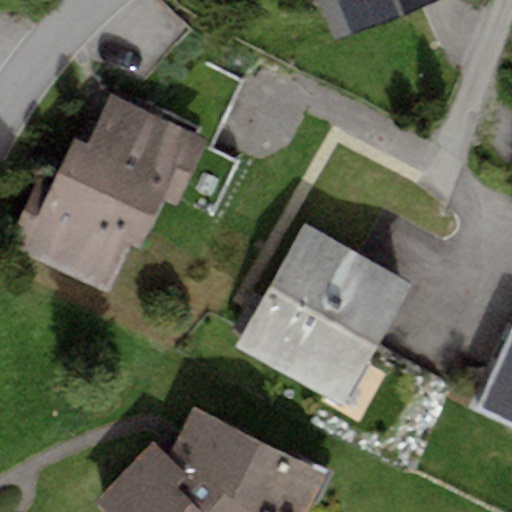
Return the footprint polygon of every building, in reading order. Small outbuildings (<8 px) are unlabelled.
[(313,0),(333,43),(431,0),(313,0)] [(199,142),(109,93),(88,143),(74,138),(53,182),(39,175),(9,245),(109,290),(130,244),(143,247),(162,200),(173,205),(199,142)] [(411,282),(301,223),(234,348),(345,407),(411,282)] [(511,328),(510,328),(474,406),(511,424),(511,328)] [(307,511),(326,472),(191,407),(167,456),(150,443),(93,502),(103,511),(307,511)]
